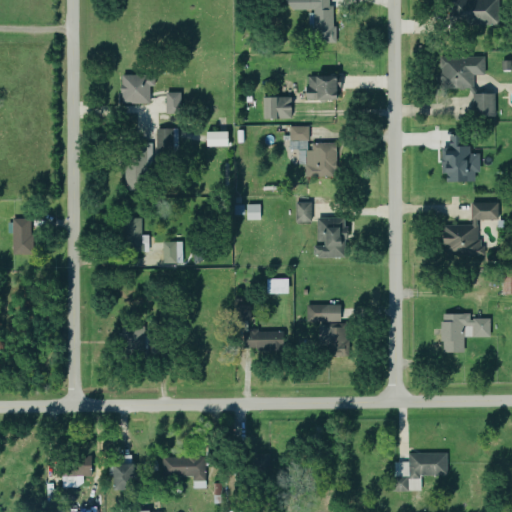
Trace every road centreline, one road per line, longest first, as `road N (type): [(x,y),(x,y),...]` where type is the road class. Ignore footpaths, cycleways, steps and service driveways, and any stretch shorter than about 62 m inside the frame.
road 1 (residential): [(0,404),(511,397)]
road 2 (residential): [(76,403),(71,0)]
road 3 (residential): [(402,399),(400,0)]
